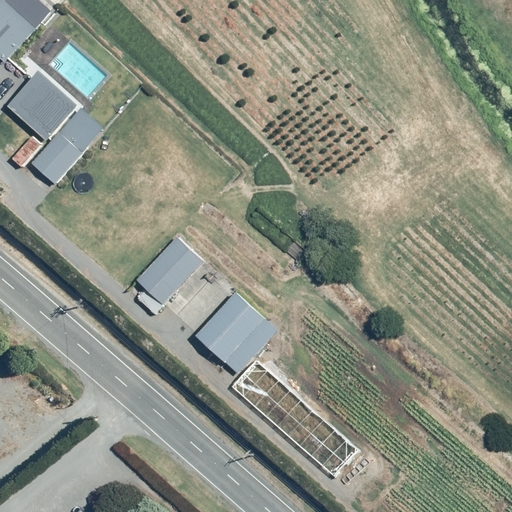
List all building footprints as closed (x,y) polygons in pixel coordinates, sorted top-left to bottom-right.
[(55,12),(42,0),(0,0),(0,54),(8,62),(55,12)] [(106,129),(46,73),(14,108),(52,143),(34,163),(58,184),(106,129)] [(44,145),(33,135),(13,157),(24,167),(44,145)] [(206,261),(180,237),(140,279),(150,288),(140,298),(157,313),(206,261)] [(269,318),(241,291),(200,336),(240,372),(280,328),(269,318)] [(372,459),(258,359),(234,386),(348,487),(372,459)]
